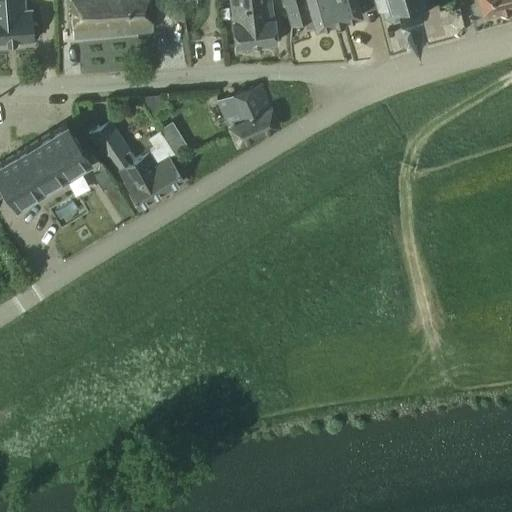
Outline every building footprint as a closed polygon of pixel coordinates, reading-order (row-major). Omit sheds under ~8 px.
[(22,0),(0,0),(0,44),(6,44),(6,45),(15,44),(33,42),(33,38),(38,38),(37,24),(32,25),(31,10),(24,11),(22,0)] [(69,0),(73,38),(153,31),(150,0),(69,0)] [(273,20),(270,0),(229,0),(232,23),(234,49),(277,45),(275,20),(273,20)] [(361,12),(357,0),(283,0),(290,22),(310,17),(313,26),(330,21),(331,23),(342,20),(342,18),(361,12)] [(357,0),(361,12),(379,7),(382,16),(391,20),(398,18),(399,24),(421,17),(417,5),(420,4),(421,3),(422,2),(423,0),(422,0),(357,0)] [(511,0),(479,0),(484,17),(511,9),(511,0)] [(262,85),(258,85),(218,100),(237,145),(278,126),(262,85)] [(167,141),(160,129),(147,136),(154,148),(137,159),(129,149),(110,118),(88,132),(114,173),(117,171),(139,209),(181,182),(167,157),(174,153),(167,141)] [(16,155),(41,195),(90,165),(65,124),(16,155)] [(174,153),(187,145),(180,134),(167,141),(174,153)] [(17,211),(41,195),(16,155),(0,164),(0,194),(5,192),(17,211)] [(103,169),(93,175),(101,188),(111,181),(103,169)]
